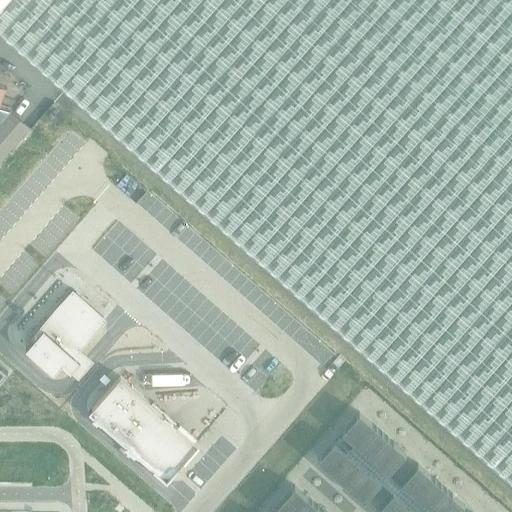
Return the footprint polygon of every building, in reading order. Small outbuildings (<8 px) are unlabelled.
[(511,0),(6,0),(0,7),(0,33),(304,300),(511,483),(511,0)] [(0,161),(30,127),(11,110),(9,112),(0,122),(0,161)] [(63,209),(11,285),(28,297),(80,221),(63,209)] [(33,339),(25,349),(28,351),(29,350),(52,370),(51,371),(53,373),(62,364),(70,372),(80,361),(71,353),(103,317),(75,293),(76,292),(72,289),(71,290),(74,293),(35,338),(32,335),(30,337),(33,339)] [(120,376),(88,412),(95,418),(100,422),(127,446),(137,455),(167,481),(182,463),(197,446),(198,445),(194,441),(178,426),(120,376)] [(359,412),(342,431),(388,472),(405,453),(359,412)] [(334,439),(317,459),(364,500),(381,481),(334,439)] [(417,463),(400,483),(433,511),(457,511),(464,504),(417,463)] [(325,511),(294,485),(272,510),(273,511),(325,511)] [(416,511),(393,491),(375,511),(376,511),(416,511)]
